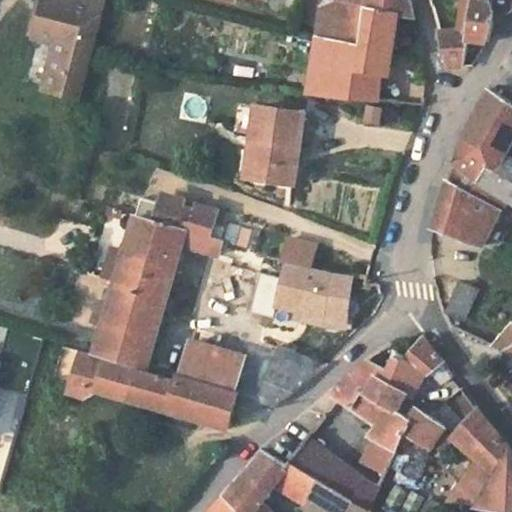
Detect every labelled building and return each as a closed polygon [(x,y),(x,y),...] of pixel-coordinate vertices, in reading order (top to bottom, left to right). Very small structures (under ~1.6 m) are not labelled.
[(68,0),(65,9),(41,1),(26,44),(46,51),(31,95),(64,107),(101,1),(98,0),(68,0)] [(41,0),(41,1),(65,9),(68,0),(41,0)] [(335,0),(335,4),(324,2),(318,37),(363,48),(368,9),(400,16),(400,17),(406,18),(415,18),(415,12),(410,0),(335,0)] [(475,0),(469,31),(467,41),(470,41),(488,44),(497,17),(492,0),(475,0)] [(400,16),(368,9),(363,48),(318,37),(318,41),(314,62),(383,75),(390,77),(400,17),(400,16)] [(439,31),(448,67),(466,69),(470,41),(467,41),(469,31),(439,31)] [(314,62),(310,93),(381,102),(383,75),(314,62)] [(463,139),(454,162),(459,165),(481,181),(508,199),(511,201),(511,157),(507,155),(511,145),(511,102),(491,87),(463,139)] [(257,106),(252,140),(263,141),(257,179),(295,185),(305,113),(257,106)] [(252,140),(247,177),(257,179),(263,141),(252,140)] [(459,165),(451,178),(503,208),(508,199),(481,181),(459,165)] [(437,217),(434,226),(485,245),(503,208),(451,178),(448,177),(437,217)] [(160,204),(155,221),(186,231),(222,242),(231,213),(204,205),(203,211),(185,206),(187,200),(173,196),(160,204)] [(104,326),(96,352),(148,366),(183,244),(186,231),(155,221),(137,216),(111,301),(104,326)] [(186,231),(183,244),(219,255),(222,242),(186,231)] [(260,274),(250,315),(273,320),(283,279),(260,274)] [(462,279),(456,290),(474,298),(479,288),(462,279)] [(456,290),(445,312),(463,321),(474,298),(456,290)] [(99,298),(92,322),(104,326),(111,301),(99,298)] [(511,322),(492,346),(503,350),(511,344),(511,322)] [(34,369),(43,338),(8,328),(2,349),(21,354),(18,365),(34,369)] [(338,396),(378,423),(372,432),(399,447),(400,445),(407,430),(414,434),(435,446),(448,445),(457,433),(406,399),(410,391),(421,367),(429,372),(439,378),(450,367),(425,337),(407,358),(397,352),(390,369),(369,358),(342,382),(335,395),(338,396)] [(191,341),(182,377),(236,392),(246,356),(191,341)] [(511,344),(503,350),(511,353),(511,344)] [(281,347),(259,399),(279,406),(327,367),(281,347)] [(84,353),(74,392),(90,397),(104,391),(230,430),(234,408),(239,393),(236,392),(182,377),(182,382),(84,353)] [(421,367),(410,391),(418,396),(429,372),(421,367)] [(464,385),(454,394),(472,416),(480,405),(464,385)] [(472,416),(455,437),(477,457),(497,474),(479,504),(511,508),(511,447),(480,405),(472,416)] [(407,430),(400,445),(408,447),(414,434),(407,430)] [(309,434),(291,458),(294,460),(321,477),(354,497),(366,476),(309,434)] [(266,448),(227,493),(246,511),(274,511),(264,501),(277,483),(294,460),(291,458),(288,461),(266,448)] [(477,457),(447,499),(479,504),(497,474),(477,457)] [(175,484),(193,467),(185,458),(167,475),(175,484)] [(294,460),(277,483),(307,502),(321,477),(294,460)] [(366,476),(354,497),(372,507),(382,483),(366,476)] [(307,502),(305,505),(316,511),(382,511),(372,507),(354,497),(321,477),(307,502)] [(246,511),(227,493),(210,511),(246,511)] [(431,496),(421,511),(438,511),(443,504),(431,496)]
